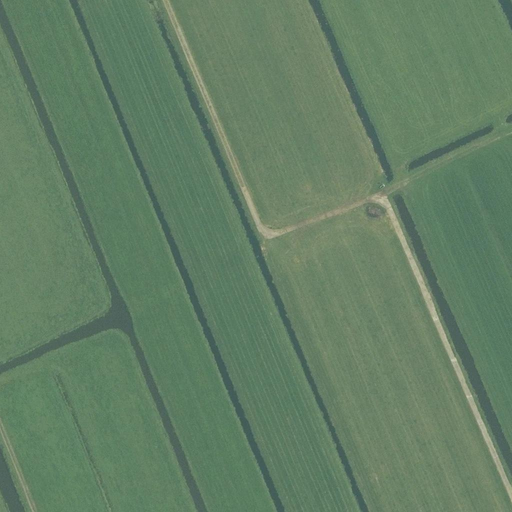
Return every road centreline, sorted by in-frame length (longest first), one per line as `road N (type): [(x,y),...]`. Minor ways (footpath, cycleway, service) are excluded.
road 1 (track): [(511,504),(379,196),(511,131)]
road 2 (track): [(379,196),(274,235),(259,227),(161,0)]
